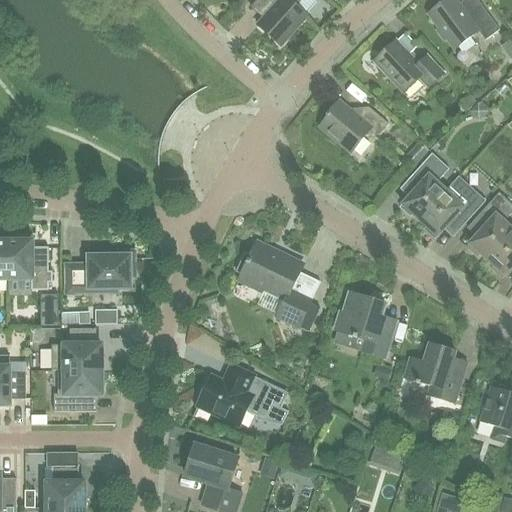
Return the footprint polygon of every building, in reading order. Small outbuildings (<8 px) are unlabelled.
[(307,16),(296,6),(301,0),(268,0),(273,4),(273,8),(258,26),(280,46),(307,16)] [(485,41),(500,30),(482,6),(473,12),(467,4),(462,8),(455,0),(447,0),(428,14),(439,28),(436,30),(444,41),(447,39),(455,49),(478,32),(485,41)] [(511,38),(501,47),(511,61),(511,38)] [(373,62),(402,93),(418,78),(428,88),(444,73),(427,56),(419,64),(396,41),(373,62)] [(351,92),(371,104),(377,93),(357,82),(351,92)] [(460,106),(466,113),(476,103),(470,96),(460,106)] [(380,135),(389,124),(369,108),(360,118),(339,101),(326,116),(328,117),(319,128),(351,153),(365,137),(380,135)] [(475,117),(483,116),(488,111),(479,103),(470,112),(475,117)] [(413,215),(420,221),(446,191),(437,183),(449,170),(432,154),(413,176),(421,184),(400,208),(410,217),(413,215)] [(446,191),(420,221),(426,227),(424,230),(435,239),(456,215),(466,224),(485,202),(468,186),(458,178),(446,191)] [(480,254),(487,260),(511,231),(511,229),(504,222),(511,213),(511,204),(499,193),(479,215),(488,223),(467,247),(477,257),(480,254)] [(511,231),(487,260),(493,266),(491,269),(502,279),(511,267),(511,231)] [(32,242),(7,242),(7,280),(31,280),(31,291),(49,291),(48,284),(52,284),(52,272),(48,272),(48,248),(32,248),(32,242)] [(304,265),(257,243),(250,256),(245,253),(236,272),(241,275),(239,281),(284,302),(277,317),(309,332),(320,309),(310,304),(312,301),(291,291),(304,265)] [(132,253),(109,253),(109,257),(89,257),(89,265),(67,265),(66,290),(102,290),(102,282),(108,282),(108,286),(127,287),(127,276),(131,276),(132,253)] [(386,304),(350,293),(344,313),(341,312),(335,331),(365,340),(361,351),(385,359),(396,321),(382,316),(386,304)] [(61,295),(52,295),(52,311),(44,311),(44,327),(61,327),(61,295)] [(81,325),(92,324),(91,312),(80,312),(81,325)] [(52,371),(58,371),(102,371),(102,346),(96,346),(96,330),(70,330),(70,346),(52,346),(52,371)] [(31,343),(40,343),(45,339),(44,331),(31,331),(31,343)] [(428,396),(455,404),(462,381),(448,376),(456,352),(429,344),(424,362),(410,358),(404,378),(431,387),(428,396)] [(0,406),(10,406),(10,400),(26,400),(26,374),(10,374),(9,356),(0,356),(0,406)] [(392,371),(377,367),(374,376),(389,381),(392,371)] [(102,371),(58,371),(58,395),(54,395),(54,413),(96,412),(96,396),(102,396),(102,371)] [(280,410),(287,393),(245,374),(240,385),(233,382),(228,383),(227,386),(211,378),(207,385),(204,384),(198,398),(201,400),(192,418),(194,418),(199,408),(222,418),(221,422),(235,428),(236,425),(239,426),(246,411),(256,416),(267,418),(273,406),(280,410)] [(491,387),(480,423),(494,427),(491,439),(504,443),(506,437),(511,438),(511,389),(507,388),(506,392),(491,387)] [(455,428),(459,415),(449,412),(445,425),(455,428)] [(185,476),(209,484),(202,506),(221,511),(235,511),(241,494),(228,489),(237,459),(194,446),(185,476)] [(47,509),(85,508),(85,493),(84,493),(84,483),(79,483),(78,483),(78,467),(52,468),(52,484),(51,484),(47,484),(47,489),(47,509)] [(301,478),(303,484),(314,488),(318,474),(304,470),(301,478)] [(424,478),(416,485),(426,497),(434,490),(424,478)] [(0,511),(16,511),(16,479),(0,479),(0,511)] [(25,492),(25,508),(34,508),(34,492),(25,492)] [(511,511),(511,500),(504,498),(500,511),(511,511)]
